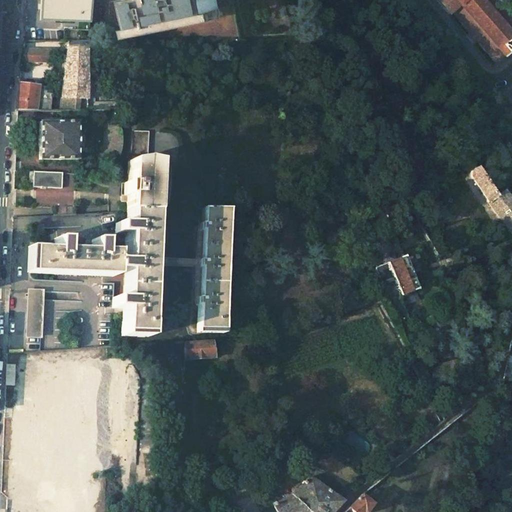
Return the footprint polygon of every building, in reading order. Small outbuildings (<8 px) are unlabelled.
[(25,0),(24,19),(40,20),(82,22),(87,22),(87,21),(88,0),(25,0)] [(134,0),(140,28),(180,20),(220,12),(217,0),(134,0)] [(436,0),(448,14),(451,12),(469,33),(466,36),(472,43),(475,40),(494,62),(501,57),(502,57),(511,48),(511,24),(504,15),(490,0),(436,0)] [(490,0),(504,15),(508,12),(501,5),(502,4),(498,0),(490,0)] [(40,26),(39,39),(58,40),(59,27),(40,26)] [(66,46),(60,110),(76,111),(86,111),(86,109),(85,55),(85,46),(66,46)] [(22,48),(20,61),(53,63),(54,50),(22,48)] [(18,83),(15,110),(16,110),(49,110),(51,91),(48,88),(18,83)] [(90,95),(90,109),(117,109),(120,109),(120,101),(115,101),(115,95),(93,95),(90,95)] [(301,107),(305,119),(314,116),(309,98),(308,98),(301,99),(301,107)] [(278,107),(279,117),(299,117),(296,107),(278,107)] [(39,146),(39,160),(76,160),(77,146),(77,136),(76,136),(77,122),(39,122),(39,136),(38,136),(38,146),(39,146)] [(432,126),(422,133),(430,145),(441,138),(432,126)] [(126,210),(126,211),(151,213),(151,211),(151,212),(153,162),(147,162),(148,131),(133,131),(132,161),(127,161),(126,184),(123,184),(123,196),(126,197),(125,210),(126,210)] [(442,146),(434,151),(438,159),(447,154),(442,146)] [(476,167),(470,171),(470,176),(487,202),(487,203),(510,234),(511,231),(511,204),(501,191),(495,196),(476,167)] [(29,171),(28,182),(32,183),(32,187),(60,189),(61,173),(29,171)] [(419,194),(415,196),(418,205),(423,204),(423,203),(419,194)] [(396,204),(383,210),(387,218),(399,212),(396,204)] [(197,305),(196,329),(221,330),(226,209),(201,208),(201,223),(199,223),(198,231),(200,231),(199,260),(197,260),(197,268),(199,268),(197,298),(195,298),(195,305),(197,305)] [(122,308),(120,333),(146,334),(146,323),(149,265),(149,258),(151,213),(126,211),(125,224),(114,223),(114,234),(125,234),(124,261),(113,260),(112,271),(123,271),(122,298),(111,298),(111,308),(122,308)] [(364,221),(353,226),(355,231),(366,226),(364,221)] [(392,278),(399,296),(417,289),(404,255),(403,256),(397,238),(404,235),(402,229),(395,232),(396,237),(377,244),(384,264),(380,265),(386,280),(392,278)] [(29,248),(28,273),(112,277),(112,271),(113,260),(113,251),(101,251),(102,240),(91,239),(91,250),(64,249),(65,238),(54,238),(54,249),(29,248)] [(27,291),(25,353),(39,352),(41,299),(41,291),(27,291)] [(185,342),(184,359),(216,357),(215,340),(185,342)] [(511,341),(510,340),(502,376),(508,378),(510,372),(511,373),(511,341)] [(5,365),(5,385),(13,385),(14,365),(5,365)] [(207,370),(210,392),(221,390),(218,368),(207,370)] [(490,434),(486,449),(497,452),(507,419),(502,418),(496,416),(490,434)] [(290,495),(273,505),(276,511),(331,511),(341,501),(308,477),(296,489),(290,495)] [(360,495),(347,508),(347,509),(350,511),(358,511),(360,511),(365,511),(371,504),(380,490),(374,483),(360,495)] [(196,494),(196,511),(208,511),(209,507),(209,500),(206,500),(206,494),(196,494)]
